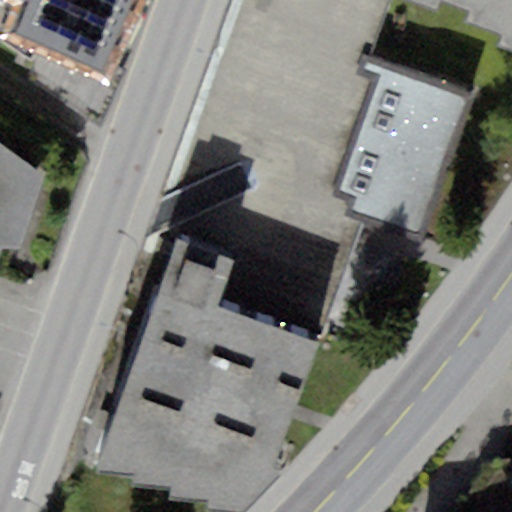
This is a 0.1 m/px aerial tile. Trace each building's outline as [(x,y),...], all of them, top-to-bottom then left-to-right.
[(0,0),(0,28),(109,73),(136,9),(140,0),(0,0)] [(511,0),(406,0),(434,11),(440,3),(470,14),(466,22),(503,39),(497,48),(511,53),(511,0)] [(335,196),(351,202),(346,216),(422,243),(474,97),(365,57),(358,78),(375,84),(335,196)] [(0,142),(0,258),(4,248),(19,250),(46,174),(0,142)] [(235,261),(177,240),(96,470),(133,477),(132,487),(170,489),(167,501),(209,506),(205,511),(244,511),(277,475),(270,466),(319,345),(217,307),(235,261)]
